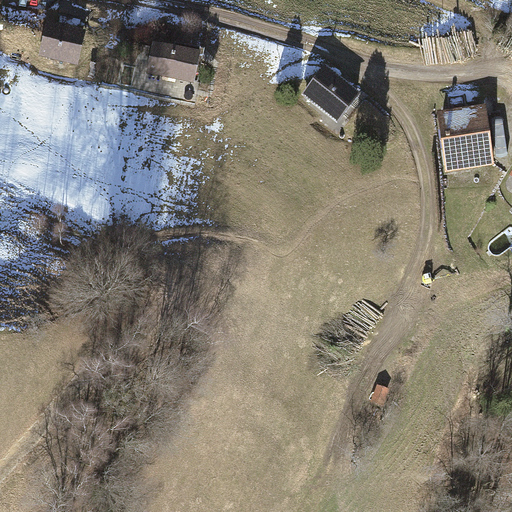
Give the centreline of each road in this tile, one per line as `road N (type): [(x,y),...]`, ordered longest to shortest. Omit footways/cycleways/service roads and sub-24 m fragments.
road 1 (track): [(336,55),(404,116),(422,155),(425,236),(307,511)]
road 2 (track): [(336,55),(234,20),(129,0)]
road 3 (track): [(511,70),(394,74),(336,55)]
